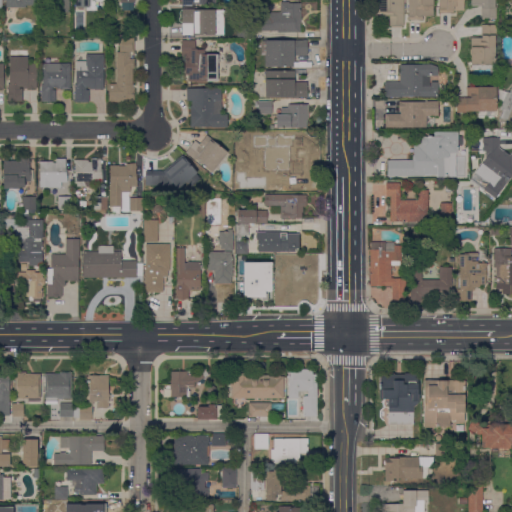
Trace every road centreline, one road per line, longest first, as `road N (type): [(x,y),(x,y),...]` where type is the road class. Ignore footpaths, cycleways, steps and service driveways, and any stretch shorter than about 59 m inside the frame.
road 1 (secondary): [(275,335),(0,335)]
road 2 (secondary): [(346,176),(346,0)]
road 3 (residential): [(139,511),(139,336)]
road 4 (secondary): [(346,335),(346,176)]
road 5 (residential): [(147,126),(0,130)]
road 6 (secondary): [(478,335),(346,335)]
road 7 (residential): [(147,126),(152,0)]
